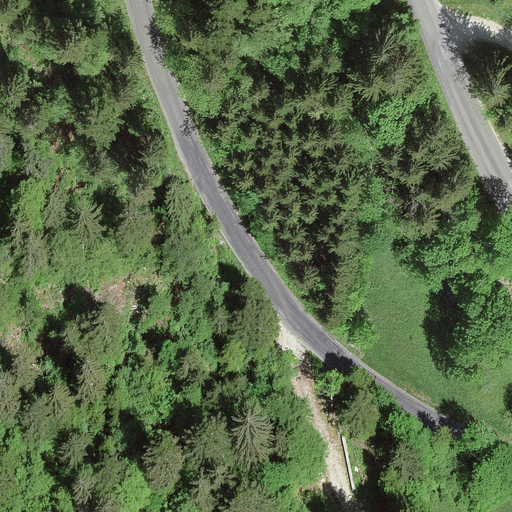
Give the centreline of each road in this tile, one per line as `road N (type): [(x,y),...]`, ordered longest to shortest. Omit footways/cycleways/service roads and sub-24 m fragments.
road 1 (unclassified): [(511,460),(367,381),(314,339),(270,287),(195,158),(137,0)]
road 2 (tertiary): [(421,0),(511,199)]
road 3 (track): [(297,319),(299,369),(353,511)]
